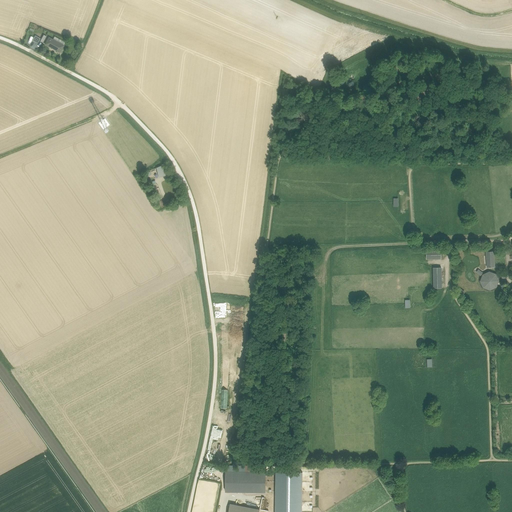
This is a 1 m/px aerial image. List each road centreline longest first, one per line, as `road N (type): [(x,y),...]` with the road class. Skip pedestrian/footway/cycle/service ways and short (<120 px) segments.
road 1 (track): [(0,37),(128,109),(192,193),(215,322),(205,446),(189,511)]
road 2 (track): [(200,462),(511,459)]
road 3 (track): [(511,160),(417,163),(409,172),(412,226),(427,239),(511,231)]
road 4 (track): [(497,459),(488,342),(451,289),(448,262),(457,240)]
